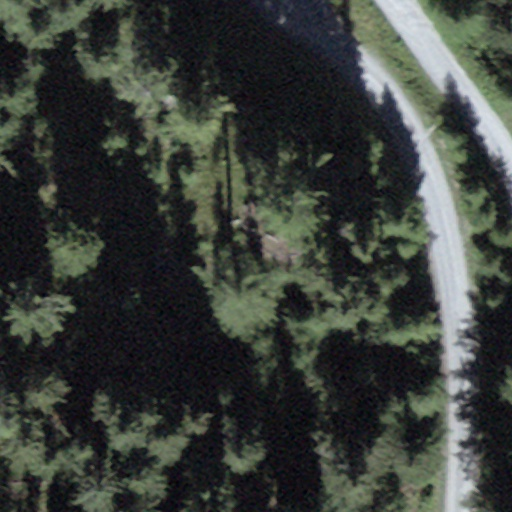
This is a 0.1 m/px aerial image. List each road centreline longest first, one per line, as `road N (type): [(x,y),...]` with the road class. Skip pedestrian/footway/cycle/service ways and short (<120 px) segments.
road 1 (track): [(461,511),(464,356),(458,287),(434,191),(390,105),(291,0)]
road 2 (track): [(393,0),(511,166)]
